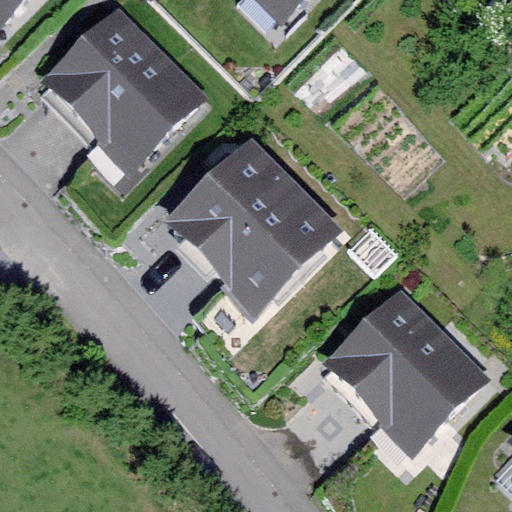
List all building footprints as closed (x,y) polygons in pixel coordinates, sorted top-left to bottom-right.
[(0,0),(0,31),(30,0),(0,0)] [(307,0),(273,0),(290,17),(307,0)] [(198,109),(116,28),(50,95),(103,148),(110,141),(138,169),(198,109)] [(332,243),(251,162),(175,238),(257,319),(332,243)] [(480,391),(399,309),(332,376),(385,429),(392,421),(420,450),(480,391)]
